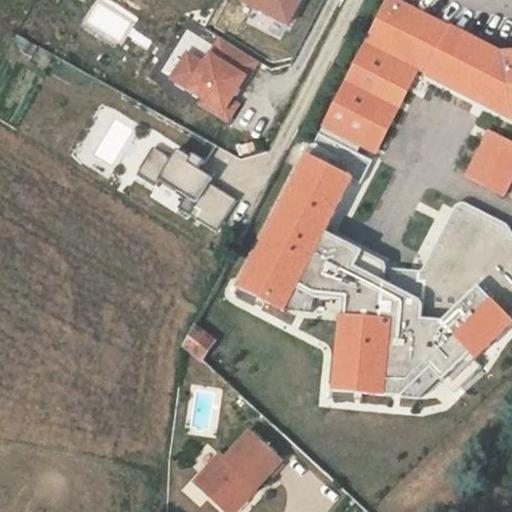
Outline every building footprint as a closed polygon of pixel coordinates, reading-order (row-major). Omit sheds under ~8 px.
[(511,54),(500,55),(392,0),(387,0),(239,286),(284,309),(296,286),(315,296),(342,298),(335,388),(386,392),(387,378),(416,381),(425,394),(426,395),(428,395),(429,395),(448,377),(460,389),(481,368),(475,361),(511,325),(511,280),(506,275),(511,269),(511,235),(508,228),(464,205),(462,204),(459,205),(456,206),(454,208),(422,269),(418,283),(382,279),(385,269),(385,268),(385,267),(384,265),(383,264),(324,234),(351,181),(360,185),(372,162),(356,154),(360,146),(363,148),(410,58),(491,100),(496,90),(511,97),(511,54)] [(242,0),(241,2),(289,26),(301,0),(242,0)] [(231,101),(245,79),(247,80),(258,62),(222,39),(205,65),(188,55),(173,79),(206,99),(202,104),(228,121),(238,105),(231,101)] [(484,188),(507,142),(488,132),(465,178),(484,188)] [(511,180),(511,144),(507,142),(484,188),(503,198),(511,180)] [(202,166),(205,161),(194,154),(191,158),(178,150),(172,159),(155,148),(138,174),(157,186),(160,180),(187,197),(181,206),(219,230),(239,199),(211,181),(213,179),(199,170),(202,166)] [(199,170),(213,179),(215,175),(202,166),(199,170)] [(418,283),(422,269),(418,272),(385,269),(382,279),(418,283)] [(185,345),(199,356),(211,339),(195,327),(185,345)] [(387,378),(386,392),(425,394),(416,381),(387,378)] [(196,483),(226,511),(251,484),(256,489),(281,462),(250,433),(225,460),(221,456),(196,483)] [(235,511),(256,489),(251,484),(226,511),(227,511),(235,511)]
